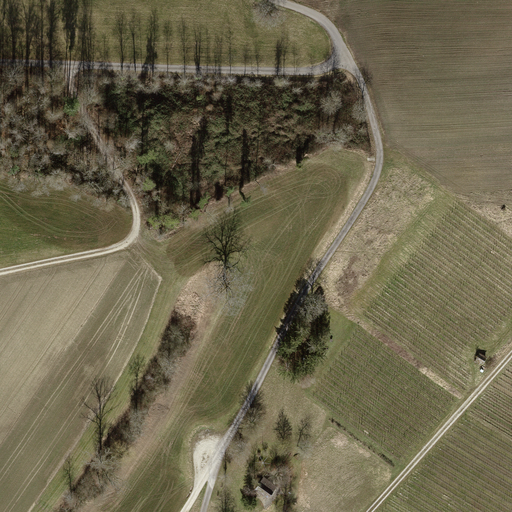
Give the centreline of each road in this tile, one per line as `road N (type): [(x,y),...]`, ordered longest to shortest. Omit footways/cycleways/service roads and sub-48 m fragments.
road 1 (track): [(203,511),(218,459),(311,281),(374,181),(378,139),(347,56)]
road 2 (track): [(276,0),(332,29),(347,56),(316,70),(0,66)]
road 3 (track): [(0,272),(111,250),(138,223),(132,198),(71,92),(67,66)]
road 4 (track): [(511,353),(370,511)]
